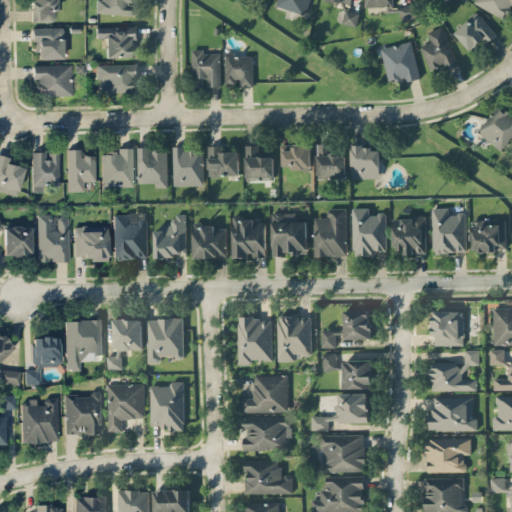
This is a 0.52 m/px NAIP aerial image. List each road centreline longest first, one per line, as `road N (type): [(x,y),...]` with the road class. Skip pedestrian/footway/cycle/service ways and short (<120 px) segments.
road 1 (residential): [(511,62),(441,105),(402,113),(35,120),(11,114)]
road 2 (residential): [(511,276),(20,299)]
road 3 (residential): [(396,511),(409,279)]
road 4 (residential): [(212,290),(214,511)]
road 5 (residential): [(0,479),(134,460),(214,460)]
